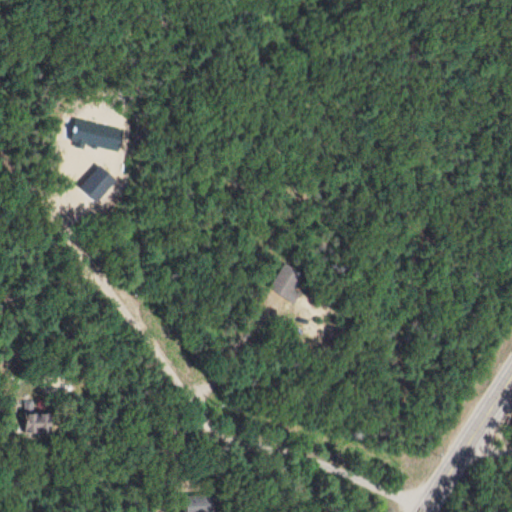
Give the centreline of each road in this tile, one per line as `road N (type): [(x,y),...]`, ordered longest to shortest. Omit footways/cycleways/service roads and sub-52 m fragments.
road 1 (residential): [(422,504),(329,473),(233,463),(144,372),(0,161)]
road 2 (residential): [(511,252),(352,133)]
road 3 (primary): [(417,511),(511,369)]
